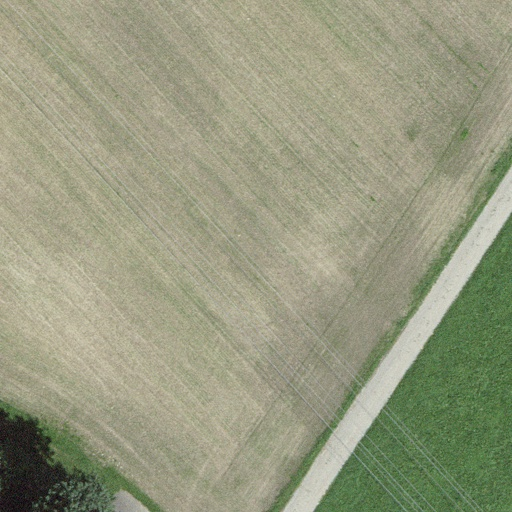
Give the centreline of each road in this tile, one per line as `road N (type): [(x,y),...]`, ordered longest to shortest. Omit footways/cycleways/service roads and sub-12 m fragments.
road 1 (track): [(511,212),(294,511)]
road 2 (track): [(0,429),(122,511)]
